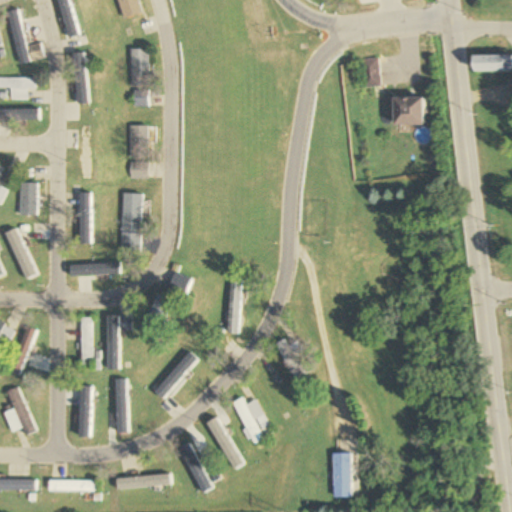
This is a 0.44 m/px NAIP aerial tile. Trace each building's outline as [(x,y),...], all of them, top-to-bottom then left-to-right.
[(143,14),(138,0),(117,0),(124,20),(143,14)] [(10,15),(21,61),(31,58),(19,13),(10,15)] [(45,58),(41,44),(30,48),(33,61),(45,58)] [(130,50),(130,87),(149,87),(149,50),(130,50)] [(475,73),(511,72),(511,56),(475,56),(475,73)] [(380,87),(380,59),(363,59),(363,87),(380,87)] [(27,90),(37,90),(37,78),(0,78),(0,88),(11,89),(11,101),(27,100),(27,90)] [(147,92),(133,92),(133,107),(147,107),(147,92)] [(425,126),(425,99),(395,99),(395,126),(425,126)] [(130,159),(149,159),(149,126),(130,126),(130,159)] [(130,179),(149,179),(149,162),(130,162),(130,179)] [(37,216),(37,184),(20,184),(20,216),(37,216)] [(142,254),(143,194),(123,194),(122,253),(142,254)] [(187,297),(195,281),(178,273),(171,289),(187,297)] [(145,334),(161,338),(172,301),(156,296),(145,334)] [(81,366),(92,366),(92,318),(81,318),(81,366)] [(0,343),(8,347),(16,330),(0,322),(0,343)] [(281,344),(295,382),(305,378),(300,363),(308,359),(302,344),(290,348),(287,341),(281,344)] [(36,433),(18,389),(7,393),(14,410),(5,413),(13,432),(23,428),(27,436),(36,433)] [(265,439),(257,421),(265,417),(259,401),(248,406),(245,399),(236,403),(254,444),(265,439)] [(216,496),(192,448),(182,453),(206,502),(216,496)] [(354,498),(354,454),(335,454),(335,498),(354,498)] [(9,500),(28,500),(28,482),(0,481),(0,493),(9,493),(9,500)] [(95,481),(49,481),(49,493),(95,493),(95,481)]
